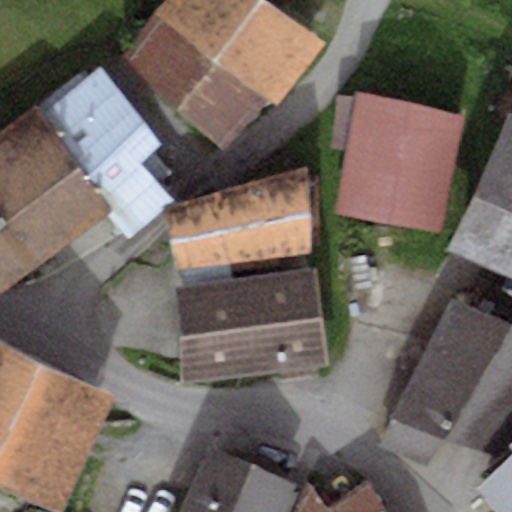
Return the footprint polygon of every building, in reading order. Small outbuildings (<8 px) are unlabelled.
[(291,0),(158,0),(120,50),(224,143),(269,90),(276,95),(326,28),(291,0)] [(164,131),(100,56),(46,107),(115,197),(130,216),(172,185),(141,151),(164,131)] [(465,104),(358,83),(339,209),(441,225),(465,104)] [(115,197),(46,107),(35,93),(0,120),(0,274),(2,276),(115,197)] [(511,100),(505,98),(447,238),(511,267),(511,100)] [(167,204),(179,275),(232,267),(230,256),(315,243),(308,167),(167,204)] [(172,277),(182,376),(330,361),(316,255),(232,267),(179,275),(172,277)] [(511,309),(452,287),(376,440),(424,464),(443,429),(496,448),(511,432),(508,429),(511,423),(511,309)] [(59,511),(115,393),(0,339),(0,486),(54,511),(59,511)] [(511,511),(511,425),(508,429),(511,432),(511,433),(511,437),(476,475),(507,511),(511,511)] [(279,511),(296,473),(209,433),(174,511),(279,511)] [(329,499),(309,474),(290,511),(391,511),(366,472),(329,499)]
